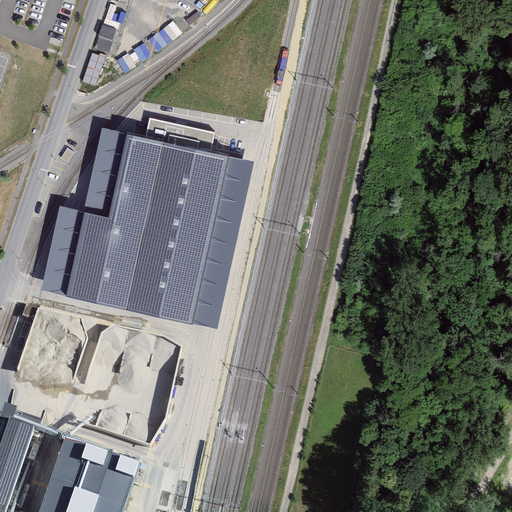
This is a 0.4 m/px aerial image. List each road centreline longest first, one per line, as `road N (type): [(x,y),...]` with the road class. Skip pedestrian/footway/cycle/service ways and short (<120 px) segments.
road 1 (track): [(283,511),(397,0)]
road 2 (track): [(195,511),(303,0)]
road 3 (unclassified): [(98,0),(0,286)]
